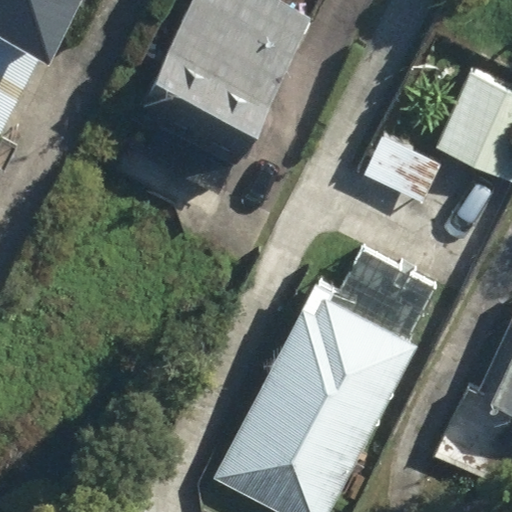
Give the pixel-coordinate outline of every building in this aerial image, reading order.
[(0,0),(0,7),(71,42),(91,0),(0,0)] [(201,0),(147,110),(249,159),(325,4),(317,0),(201,0)] [(446,136),(511,163),(511,77),(478,62),(446,136)] [(372,167),(430,192),(447,154),(388,127),(372,167)] [(223,466),(307,511),(336,511),(436,330),(340,279),(332,295),(319,289),(223,466)]
